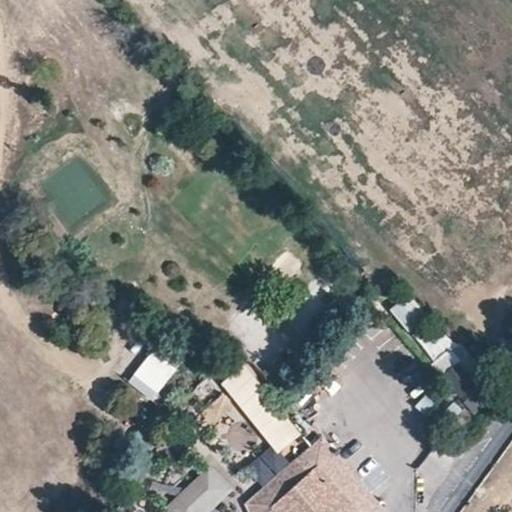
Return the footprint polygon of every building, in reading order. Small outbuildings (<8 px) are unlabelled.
[(410,295),(390,313),(409,334),(429,316),(410,295)] [(449,329),(424,342),(475,398),(495,379),(449,329)] [(274,366),(295,347),(285,336),(264,355),(274,366)] [(153,351),(128,385),(153,404),(178,369),(153,351)] [(222,380),(279,450),(300,433),(243,363),(222,380)] [(295,457),(308,471),(271,505),(277,511),(372,511),(380,504),(319,436),(295,457)] [(166,508),(169,511),(211,511),(235,491),(212,466),(166,508)]
